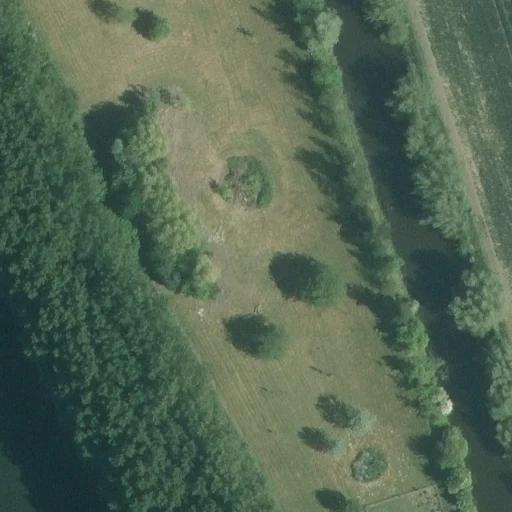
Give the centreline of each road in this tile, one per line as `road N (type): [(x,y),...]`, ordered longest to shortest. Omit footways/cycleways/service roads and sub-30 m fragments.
road 1 (unclassified): [(205,511),(0,129)]
road 2 (track): [(0,190),(54,274),(78,282)]
